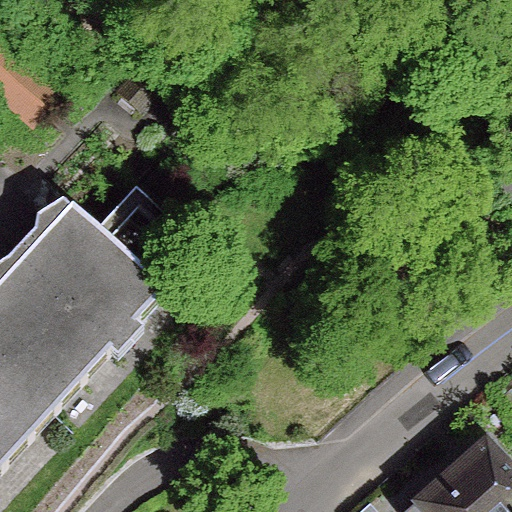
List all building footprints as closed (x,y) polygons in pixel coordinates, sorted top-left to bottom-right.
[(511,0),(480,0),(493,16),(511,0)] [(0,45),(0,100),(28,127),(55,97),(0,45)] [(132,75),(114,94),(136,115),(154,96),(132,75)] [(511,151),(483,173),(511,213),(511,151)] [(0,470),(111,348),(119,356),(142,332),(134,321),(167,289),(63,198),(38,215),(35,231),(10,257),(0,262),(0,470)] [(511,511),(511,486),(481,451),(412,511),(511,511)]
